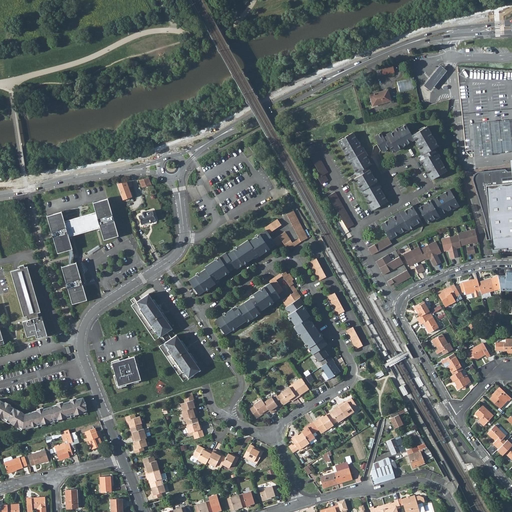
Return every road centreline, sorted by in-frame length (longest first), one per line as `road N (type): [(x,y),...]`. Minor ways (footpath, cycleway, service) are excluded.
road 1 (residential): [(271,434),(353,376),(300,265),(276,259),(197,312)]
road 2 (residential): [(148,274),(96,308),(80,341),(121,458)]
road 3 (secondary): [(133,169),(0,194)]
road 4 (secondary): [(223,133),(339,73)]
road 5 (secondary): [(339,73),(223,133)]
road 6 (residential): [(398,310),(404,294),(448,272),(511,263)]
road 7 (residential): [(456,417),(398,310)]
road 8 (residential): [(197,312),(241,379),(225,417)]
